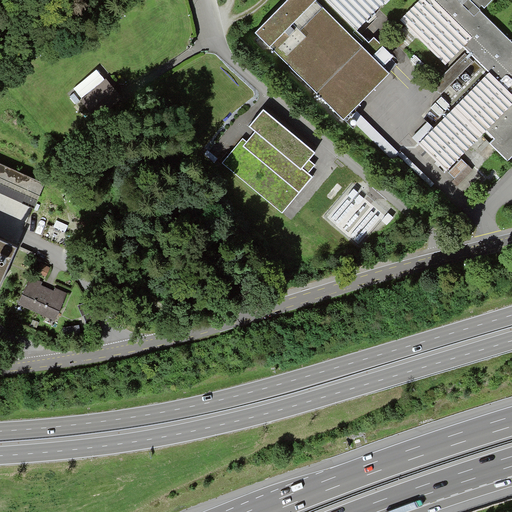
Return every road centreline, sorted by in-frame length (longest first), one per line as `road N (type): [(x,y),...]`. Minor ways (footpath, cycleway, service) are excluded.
road 1 (unclassified): [(511,239),(151,343),(0,368)]
road 2 (secondary): [(511,315),(219,400),(0,431)]
road 3 (secondary): [(0,455),(196,430),(511,340)]
road 4 (motorway): [(511,421),(260,511)]
road 5 (motorway): [(394,500),(511,460)]
road 6 (motorway): [(394,500),(466,496),(511,481)]
